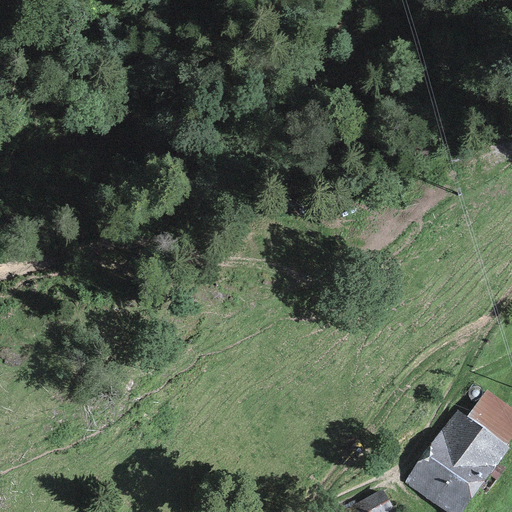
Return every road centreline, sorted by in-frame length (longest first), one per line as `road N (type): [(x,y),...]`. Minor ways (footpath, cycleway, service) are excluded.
road 1 (track): [(0,274),(88,249),(170,245),(323,276),(511,150)]
road 2 (track): [(366,0),(312,53),(314,79),(333,97),(511,97)]
road 3 (track): [(511,295),(419,450),(315,511)]
road 4 (track): [(312,511),(404,381),(451,344),(488,329)]
